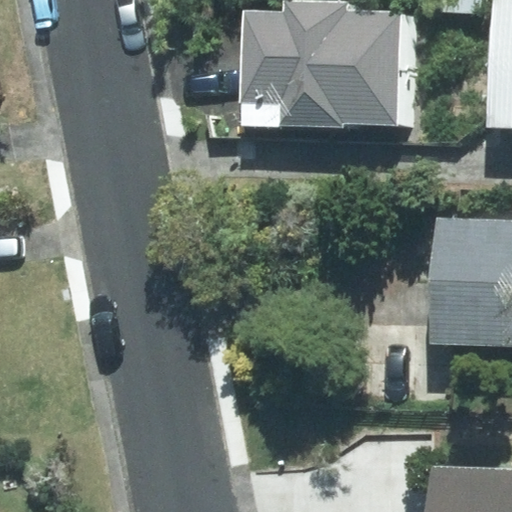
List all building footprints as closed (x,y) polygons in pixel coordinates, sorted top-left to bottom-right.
[(283,0),(284,12),(244,12),(242,124),(342,126),(342,123),(399,124),(401,11),(346,10),(346,0),(331,0),(283,0)] [(484,0),(443,0),(443,12),(484,13),(484,0)] [(511,0),(491,0),(487,127),(511,127),(511,0)] [(511,221),(438,219),(434,340),(511,343),(511,221)] [(511,511),(511,469),(433,467),(431,511),(511,511)]
